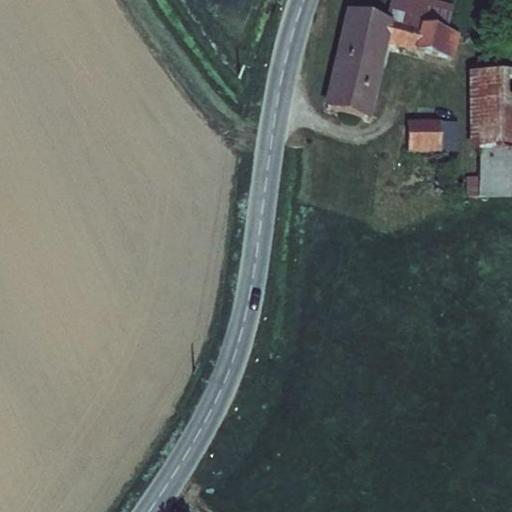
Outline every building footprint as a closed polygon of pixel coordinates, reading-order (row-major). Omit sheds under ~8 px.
[(390,0),(384,24),(418,32),(420,28),(447,34),(453,6),(438,2),(438,0),(390,0)] [(384,24),(344,14),(321,112),(369,122),(387,49),(453,63),(459,37),(447,34),(420,28),(418,32),(384,24)] [(476,77),(511,76),(511,58),(475,59),(476,77)] [(511,76),(476,77),(467,77),(468,156),(478,156),(478,179),(478,199),(478,201),(511,200),(511,76)] [(439,126),(439,125),(406,125),(407,156),(440,156),(440,155),(439,126)] [(439,126),(440,155),(459,154),(458,125),(439,126)] [(466,199),(478,199),(478,179),(466,179),(466,199)]
